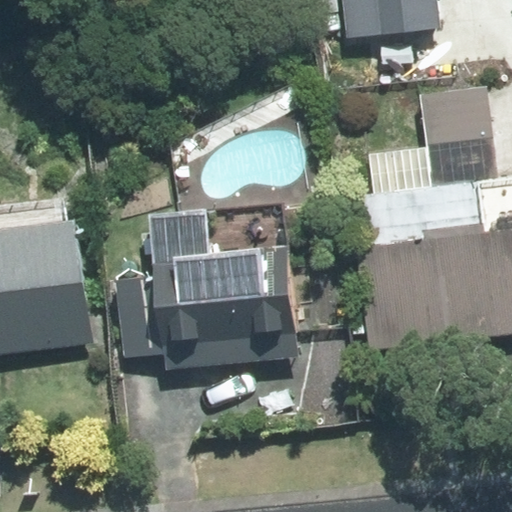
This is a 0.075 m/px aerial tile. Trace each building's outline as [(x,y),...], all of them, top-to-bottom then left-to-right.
[(493,73),(511,70),(511,42),(491,45),(493,73)] [(494,82),(427,89),(433,145),(500,139),(494,82)] [(373,352),(511,334),(511,175),(368,194),(374,244),(361,245),(373,352)] [(163,276),(120,281),(129,358),(301,337),(290,247),(216,256),(210,211),(155,218),(163,276)] [(0,356),(94,345),(79,222),(0,232),(0,356)]
